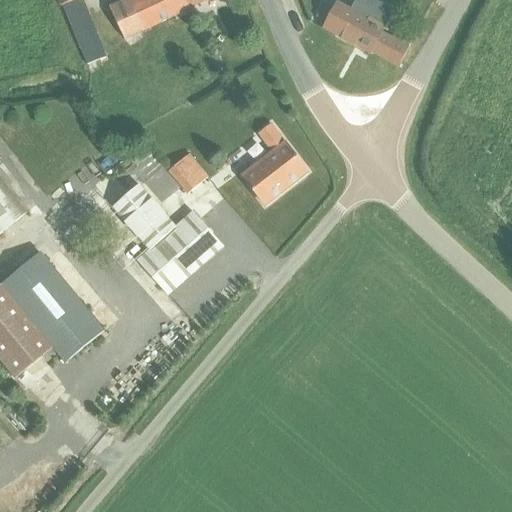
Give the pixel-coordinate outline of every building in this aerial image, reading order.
[(189,9),(184,0),(126,0),(109,8),(124,40),(189,9)] [(208,0),(184,0),(189,9),(198,5),(208,0)] [(324,3),(316,18),(325,23),(322,29),(340,39),(340,40),(354,47),(354,46),(371,55),(372,53),(398,68),(409,48),(382,34),(394,11),(377,1),(374,0),(355,0),(350,10),(336,2),(333,8),(324,3)] [(192,78),(169,94),(181,111),(204,95),(192,78)] [(242,180),(263,207),(306,174),(270,126),(259,135),(275,154),(242,180)] [(146,147),(131,157),(137,166),(152,156),(146,147)] [(169,171),(186,194),(207,177),(189,154),(169,171)] [(0,234),(28,213),(0,178),(0,234)] [(166,297),(222,249),(192,213),(175,228),(140,186),(113,209),(149,250),(135,261),(166,297)] [(40,254),(0,286),(0,360),(16,380),(55,348),(67,363),(104,332),(40,254)]
